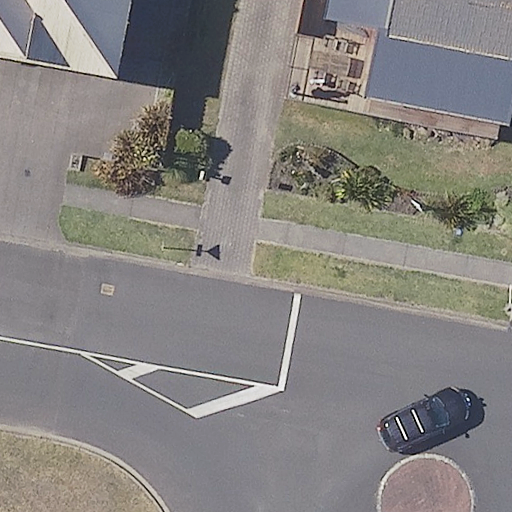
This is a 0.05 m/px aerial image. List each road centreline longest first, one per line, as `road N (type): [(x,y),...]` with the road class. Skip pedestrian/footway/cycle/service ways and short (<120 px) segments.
road 1 (residential): [(0,338),(252,402),(324,455)]
road 2 (residential): [(324,455),(349,423),(385,402),(425,395),(465,402),(511,439)]
